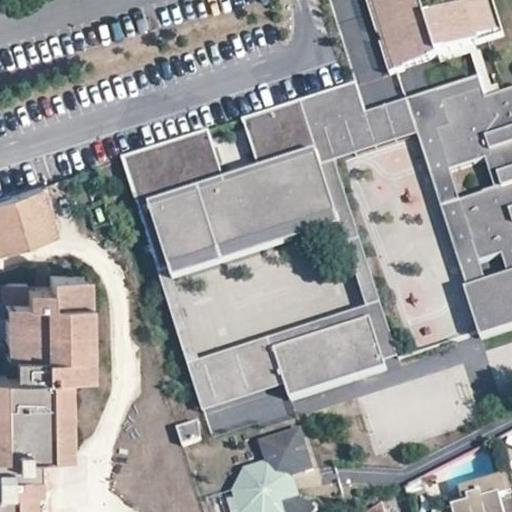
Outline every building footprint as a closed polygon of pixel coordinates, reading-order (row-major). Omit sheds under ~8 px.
[(372,0),(396,75),(438,63),(437,58),(480,45),(479,42),(499,36),(487,0),(462,0),(466,11),(426,23),(419,0),(372,0)] [(419,0),(426,23),(466,11),(462,0),(419,0)] [(511,98),(489,106),(482,85),(440,99),(451,134),(439,138),(452,179),(488,167),(498,197),(462,209),(483,270),(505,263),(511,283),(489,290),(500,335),(502,340),(511,337),(511,98)] [(409,147),(421,143),(443,210),(430,214),(462,317),(410,333),(419,362),(500,335),(489,290),(483,270),(462,209),(452,179),(439,138),(451,134),(440,99),(369,121),(360,91),(304,110),(324,174),(334,171),(409,147)] [(304,110),(246,128),(264,183),(229,194),(212,139),(127,166),(164,281),(340,224),(324,174),(304,110)] [(334,171),(387,340),(462,317),(409,147),(334,171)] [(0,196),(0,246),(55,229),(40,183),(0,196)] [(168,292),(344,235),(340,224),(164,281),(168,292)] [(0,511),(31,511),(31,486),(35,486),(34,452),(48,452),(69,452),(67,372),(89,372),(87,273),(49,274),(49,285),(24,285),(24,281),(1,282),(2,353),(11,353),(11,373),(2,373),(0,373),(0,511)] [(374,328),(277,359),(293,407),(389,378),(374,328)] [(11,353),(2,353),(2,373),(11,373),(11,353)] [(199,420),(177,426),(182,443),(204,436),(199,420)] [(293,473),(308,445),(302,428),(283,433),(270,460),(246,468),(235,491),(240,511),(318,511),(320,510),(321,508),(301,498),(293,473)] [(264,440),(270,460),(283,433),(264,440)] [(308,445),(293,473),(314,466),(308,445)] [(34,452),(35,486),(49,486),(48,452),(34,452)] [(436,511),(511,511),(511,477),(511,472),(460,487),(463,498),(466,497),(468,503),(436,511)] [(405,486),(408,498),(426,492),(422,477),(405,486)] [(364,511),(384,511),(381,501),(364,511)]
